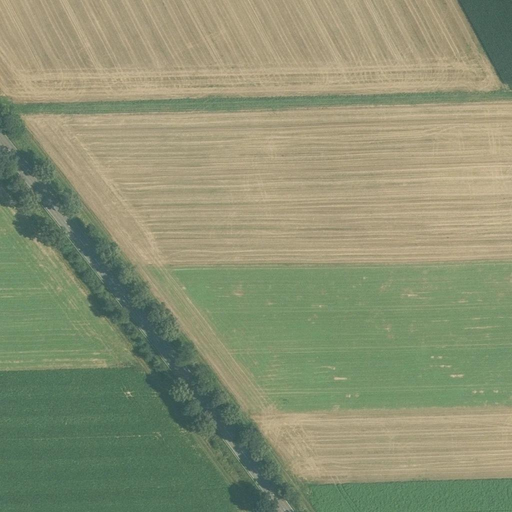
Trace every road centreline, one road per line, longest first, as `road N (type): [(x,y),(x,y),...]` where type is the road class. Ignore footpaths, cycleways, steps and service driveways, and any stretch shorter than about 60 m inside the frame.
road 1 (track): [(0,92),(19,116),(511,102)]
road 2 (track): [(319,511),(19,116)]
road 3 (secondary): [(281,511),(0,139)]
road 4 (track): [(253,511),(0,178)]
